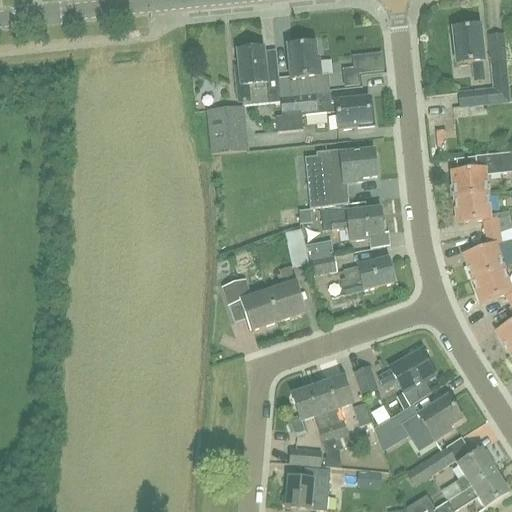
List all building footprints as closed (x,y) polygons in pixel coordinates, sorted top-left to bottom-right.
[(482,64),(484,63),(480,28),(451,31),(455,67),(471,65),(473,84),(484,82),(482,64)] [(488,38),(491,66),(493,93),(458,96),(460,110),(508,105),(502,37),(488,38)] [(291,96),(328,92),(327,79),(321,79),(319,60),(316,61),(315,46),(287,49),(290,82),(278,83),(280,105),(281,105),(282,119),(293,118),(291,96)] [(276,72),(265,73),(262,51),(237,53),(239,69),(235,69),(239,105),(242,105),(243,109),(280,105),(278,83),(276,72)] [(358,70),(353,71),(342,72),(344,89),(360,88),(358,76),(358,70)] [(336,115),(335,104),(330,105),(328,92),(291,96),(293,118),(282,119),(275,120),(277,136),(303,133),(301,118),(336,115)] [(335,104),(336,115),(338,133),(375,129),(374,113),(370,113),(369,101),(350,103),(349,99),(334,100),(335,104)] [(212,157),(247,153),(243,109),(207,113),(212,157)] [(325,177),(326,188),(362,184),(362,181),(377,179),(374,153),(341,157),(341,153),(316,155),(319,178),(325,177)] [(450,174),(453,200),(486,197),(484,178),(511,174),(511,155),(489,158),(475,159),(476,171),(450,174)] [(308,189),(310,211),(328,209),(326,188),(308,189)] [(511,229),(508,213),(489,217),(486,197),(453,200),(456,226),(482,223),(484,236),(498,235),(498,233),(511,229)] [(383,236),(381,212),(367,214),(366,206),(321,211),(322,225),(332,225),(333,233),(349,232),(351,244),(370,242),(370,237),(383,236)] [(472,281),(502,272),(498,260),(493,247),(496,247),(500,246),(498,235),(484,236),(486,250),(464,257),(472,281)] [(305,248),(308,263),(323,260),(332,259),(329,244),(305,248)] [(323,260),(308,263),(311,281),(337,275),(334,258),(332,259),(323,260)] [(344,298),(394,286),(388,262),(360,269),(344,273),(346,282),(341,284),(344,298)] [(267,294),(277,324),(306,315),(296,285),(294,286),(289,270),(280,273),(285,288),(267,294)] [(511,309),(511,308),(511,294),(510,295),(504,276),(502,272),(472,281),(480,306),(504,298),(511,309)] [(277,324),(267,294),(250,300),(244,284),(235,287),(240,302),(239,304),(249,334),(277,324)] [(509,356),(511,354),(511,308),(511,309),(511,310),(511,324),(496,335),(509,356)] [(390,373),(378,380),(382,388),(385,393),(397,386),(403,396),(409,407),(430,396),(424,385),(434,379),(420,353),(389,370),(390,373)] [(364,405),(377,400),(367,373),(354,377),(364,405)] [(338,452),(339,452),(350,448),(337,412),(352,407),(342,380),(317,389),(336,442),(335,443),(338,452)] [(295,397),(291,398),(301,425),(314,420),(323,447),(327,459),(326,472),(330,472),(342,473),(340,455),(339,452),(338,452),(335,443),(336,442),(317,389),(307,392),(306,390),(304,389),(294,393),(294,394),(295,397)] [(399,416),(387,424),(395,437),(406,430),(410,437),(413,442),(428,433),(434,443),(451,432),(449,428),(461,421),(448,399),(419,417),(413,408),(405,412),(399,416)] [(371,426),(370,422),(365,406),(353,411),(359,430),(371,426)] [(387,424),(373,431),(374,433),(381,454),(399,443),(395,437),(387,424)] [(486,452),(481,453),(472,458),(461,441),(446,450),(446,451),(447,451),(455,463),(454,463),(464,478),(456,484),(457,486),(442,496),(447,503),(495,474),(490,466),(493,463),(486,452)] [(447,451),(446,451),(424,466),(423,465),(407,476),(412,485),(429,474),(431,478),(454,463),(455,463),(447,451)] [(319,470),(320,456),(290,453),(289,468),(319,470)] [(282,506),(286,509),(285,511),(294,511),(327,511),(330,472),(304,470),(303,481),(288,480),(286,498),(282,499),(282,506)] [(459,511),(478,500),(484,510),(508,495),(495,474),(447,503),(433,511),(459,511)] [(334,511),(347,511),(347,490),(334,490),(334,511)]
